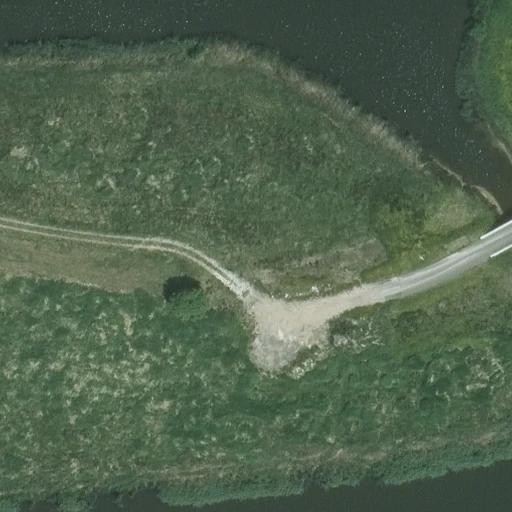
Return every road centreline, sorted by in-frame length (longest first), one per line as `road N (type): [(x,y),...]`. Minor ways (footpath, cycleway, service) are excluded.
road 1 (track): [(271,304),(0,252)]
road 2 (residential): [(511,231),(395,291),(271,304)]
